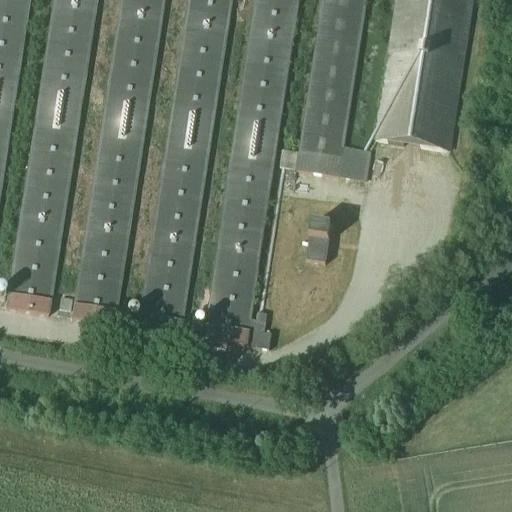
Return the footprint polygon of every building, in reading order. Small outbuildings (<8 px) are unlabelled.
[(121,0),(72,321),(114,328),(164,0),(187,0),(137,332),(180,339),(231,0),(255,0),(203,342),(268,352),(271,336),(262,335),(264,325),(249,322),(298,0),(322,0),(298,156),(281,153),(279,169),(295,172),(295,174),(338,180),(338,179),(365,183),(369,154),(343,150),(365,0),(0,0),(0,189),(29,0),(52,0),(5,312),(47,318),(96,0),(121,0)] [(397,0),(376,143),(447,154),(470,0),(397,0)] [(330,228),(311,225),(305,264),(324,267),(330,228)] [(68,303),(65,302),(64,303),(62,304),(61,305),(60,307),(61,310),(63,312),(66,313),(68,312),(69,310),(70,310),(70,308),(71,307),(70,306),(70,304),(69,303),(68,303)] [(131,313),(129,313),(128,314),(127,315),(126,318),(127,320),(127,321),(128,322),(130,323),(131,323),(133,323),(134,322),(135,320),(136,318),(136,316),(135,315),(134,314),(133,313),(131,313)] [(200,323),(197,322),(194,324),(193,325),(192,326),(192,328),(193,331),(194,332),(197,333),(199,332),(200,331),(201,330),(202,329),(202,328),(202,326),(201,325),(200,323)]
